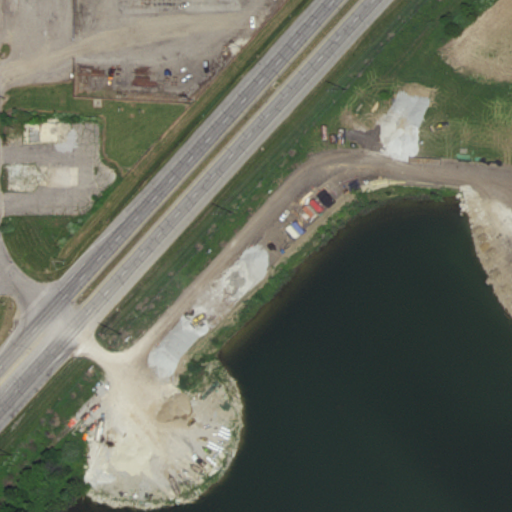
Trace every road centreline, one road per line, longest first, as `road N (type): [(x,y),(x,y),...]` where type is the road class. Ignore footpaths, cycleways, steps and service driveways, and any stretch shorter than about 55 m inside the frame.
road 1 (primary): [(70,327),(378,0)]
road 2 (primary): [(329,0),(53,312)]
